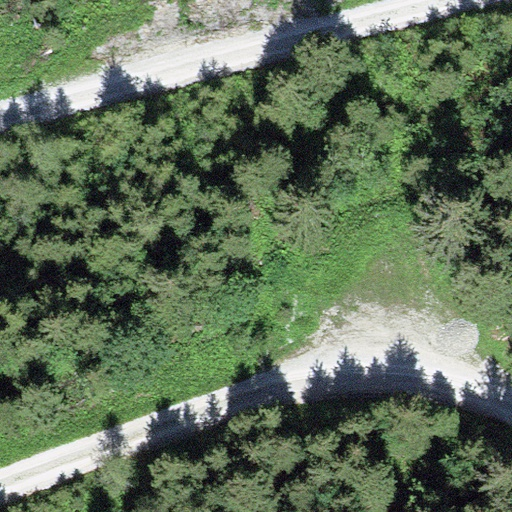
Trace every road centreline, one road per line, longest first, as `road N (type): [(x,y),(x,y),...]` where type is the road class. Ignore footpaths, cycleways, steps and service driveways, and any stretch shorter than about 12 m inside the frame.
road 1 (track): [(0,483),(285,383),(372,369),(449,379),(511,405)]
road 2 (track): [(0,120),(449,0)]
